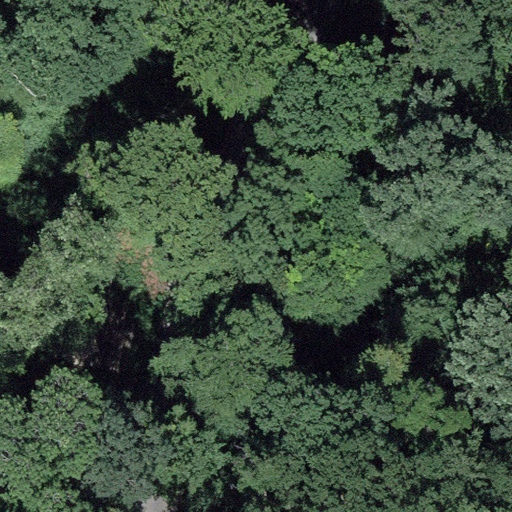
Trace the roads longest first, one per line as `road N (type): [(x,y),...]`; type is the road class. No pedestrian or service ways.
road 1 (unclassified): [(317,0),(151,454),(156,511)]
road 2 (track): [(151,454),(55,357),(0,257)]
road 3 (track): [(151,454),(21,454),(0,463)]
